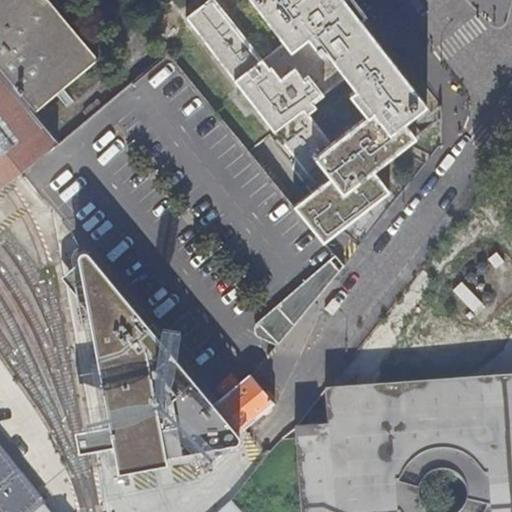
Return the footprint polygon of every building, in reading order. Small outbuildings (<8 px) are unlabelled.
[(0,0),(0,68),(36,111),(99,59),(49,0),(0,0)] [(294,206),(323,241),(389,191),(373,170),(415,136),(403,121),(426,105),(344,0),(252,0),(284,42),(258,63),(254,58),(231,76),(317,187),(294,206)] [(58,142),(0,72),(0,187),(3,185),(58,142)] [(87,118),(100,107),(95,101),(82,112),(87,118)] [(82,255),(81,259),(113,437),(117,459),(121,477),(170,469),(167,462),(232,450),(239,448),(242,446),(243,443),(242,440),(239,436),(216,407),(92,258),(89,255),(85,254),(82,255)] [(255,339),(278,349),(345,269),(336,257),(257,324),(255,331),(255,339)] [(459,280),(451,289),(475,313),(483,305),(459,280)] [(511,511),(511,376),(323,390),(326,427),(293,429),(299,511),(511,511)] [(250,379),(216,407),(239,436),(274,408),(250,379)] [(75,446),(78,466),(117,459),(113,437),(75,446)] [(0,511),(54,511),(0,441),(0,511)] [(239,511),(228,499),(213,511),(239,511)]
